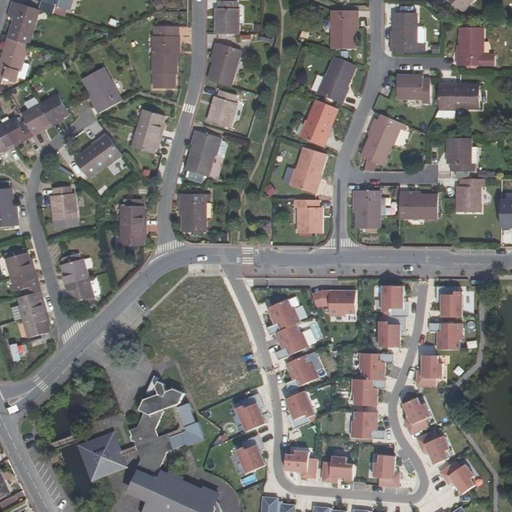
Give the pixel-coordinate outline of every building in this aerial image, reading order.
[(42,0),(39,9),(54,14),(57,6),(69,10),(72,0),(42,0)] [(156,10),(164,8),(161,0),(154,0),(156,10)] [(449,0),(463,12),(472,0),(449,0)] [(9,39),(29,45),(39,9),(28,6),(12,1),(7,17),(15,19),(9,39)] [(217,35),(239,35),(239,9),(237,9),(237,1),(220,1),(220,8),(217,8),(217,35)] [(356,19),(359,19),(359,11),(333,11),(333,48),(356,49),(356,31),(356,19)] [(399,13),(394,13),(394,31),(394,43),(391,43),(391,51),(425,51),(425,43),(424,43),(417,43),(417,27),(417,13),(414,13),(399,13)] [(116,29),(119,22),(110,19),(108,25),(116,29)] [(181,36),(180,36),(179,27),(155,26),(154,88),(176,88),(176,74),(177,74),(177,56),(178,44),(181,44),(181,36)] [(495,54),(484,54),(484,28),(461,28),(461,45),(461,57),(457,57),(457,65),(495,66),(495,54)] [(4,78),(17,82),(29,45),(9,39),(3,59),(0,58),(0,83),(2,84),(4,78)] [(241,50),(217,43),(215,51),(218,52),(215,63),(209,81),(231,87),(241,50)] [(346,91),(348,87),(356,65),(336,57),(327,78),(325,77),(318,93),(343,104),(348,92),(346,91)] [(104,68),(84,79),(92,95),(98,105),(95,106),(99,114),(122,101),(104,68)] [(423,78),(423,76),(398,75),(398,99),(423,99),(423,103),(431,103),(431,79),(423,78)] [(458,108),(480,108),(481,86),(458,85),(452,85),(452,83),(440,83),(440,110),(455,111),(457,111),(458,108)] [(219,98),(216,97),(210,121),(231,128),(238,103),(235,103),(237,95),(221,90),(219,98)] [(51,124),(52,126),(59,123),(58,120),(64,117),(69,114),(59,94),(40,104),(51,124)] [(98,105),(92,95),(90,97),(95,106),(98,105)] [(25,103),(29,110),(40,104),(36,96),(25,103)] [(328,134),(330,129),(338,108),(318,100),(309,121),(307,120),(300,136),(325,147),(330,135),(328,134)] [(35,136),(41,132),(40,130),(51,124),(40,104),(29,110),(23,114),(27,120),(35,136)] [(139,129),(163,135),(165,127),(162,127),(164,122),(165,116),(145,110),(139,129)] [(435,118),(455,118),(455,111),(440,110),(435,118)] [(379,119),(376,118),(371,130),(373,131),(371,136),(362,157),(383,166),(392,145),(394,146),(401,129),(399,128),(401,123),(382,115),(379,119)] [(27,138),(28,140),(35,136),(27,120),(19,124),(16,118),(4,124),(15,144),(27,138)] [(9,148),(10,149),(17,146),(15,144),(4,124),(0,126),(0,151),(3,150),(9,148)] [(40,130),(41,132),(52,126),(51,124),(40,130)] [(158,142),(160,143),(163,135),(139,129),(134,148),(155,153),(156,148),(158,142)] [(196,131),(193,143),(195,144),(194,149),(187,171),(208,177),(215,155),(217,156),(222,139),(196,131)] [(99,144),(95,147),(77,160),(89,178),(107,165),(109,166),(124,156),(108,134),(98,141),(99,144)] [(15,144),(17,146),(28,140),(27,138),(15,144)] [(475,163),(471,163),(471,138),(449,138),(448,164),(451,164),(451,171),(475,171),(475,163)] [(318,181),(320,176),(326,154),(306,148),(299,169),(296,168),(291,185),(317,193),(321,181),(318,181)] [(481,187),(485,187),(485,179),(461,179),(461,187),(459,187),(458,212),(481,212),(481,187)] [(71,187),(54,188),(55,196),(52,196),(56,229),(78,226),(75,194),(72,194),(71,187)] [(261,195),(268,198),(270,190),(263,187),(261,195)] [(12,188),(0,189),(0,227),(19,225),(19,217),(15,217),(14,206),(12,188)] [(355,191),(354,198),(357,198),(357,211),(357,229),(380,229),(381,191),(355,191)] [(438,218),(438,196),(420,195),(408,195),(408,192),(400,192),(400,218),(438,218)] [(181,194),(181,201),(184,202),(184,214),(184,232),(206,232),(206,194),(181,194)] [(122,226),(147,226),(148,218),(145,218),(145,212),(145,206),(139,206),(140,199),(125,199),(125,206),(122,206),(122,226)] [(322,208),(320,208),(320,200),(296,200),(296,208),(300,208),(300,233),(322,233),(322,208)] [(264,232),(267,232),(271,232),(271,223),(261,223),(261,232),(264,232)] [(144,233),(147,234),(147,226),(122,226),(122,246),(144,245),(144,239),(144,233)] [(30,258),(28,253),(26,253),(21,255),(19,250),(5,255),(6,259),(12,277),(34,271),(36,271),(34,263),(31,263),(30,258)] [(65,264),(62,265),(64,271),(65,276),(63,277),(65,285),(89,278),(84,259),(81,259),(80,253),(64,258),(65,264)] [(21,297),(42,291),(40,283),(37,284),(34,271),(12,277),(15,290),(19,289),(21,297)] [(70,292),(71,297),(73,303),(84,300),(95,297),(94,296),(100,295),(101,293),(97,276),(89,278),(65,285),(68,293),(70,292)] [(384,286),(384,312),(392,312),(392,317),(407,317),(409,317),(410,301),(407,301),(405,301),(405,298),(405,286),(384,286)] [(442,317),(463,317),(464,292),(456,291),(456,287),(438,287),(438,302),(440,302),(443,302),(443,306),(442,317)] [(323,305),(323,290),(313,292),(319,307),(323,305)] [(357,313),(357,290),(339,290),(339,296),(332,296),(332,290),(323,290),(323,305),(331,305),(331,315),(347,315),(347,313),(357,313)] [(45,312),(42,299),(44,299),(42,291),(21,297),(23,304),(20,305),(20,306),(23,318),(45,312)] [(96,304),(95,297),(84,300),(86,307),(96,304)] [(277,333),(297,324),(302,322),(295,307),(293,308),(290,299),(268,308),(276,324),(268,328),(271,336),(277,333)] [(16,320),(23,318),(20,306),(13,308),(16,320)] [(47,319),(50,319),(48,311),(45,312),(23,318),(29,338),(51,332),(49,325),(47,319)] [(408,332),(407,317),(392,317),(389,317),(389,322),(382,322),(382,347),(403,348),(403,336),(403,332),(405,332),(408,332)] [(140,338),(148,324),(140,320),(132,334),(140,338)] [(439,350),(462,350),(462,340),(464,340),(464,324),(431,323),(431,332),(439,332),(439,350)] [(301,333),(297,324),(277,333),(284,349),(276,353),(280,360),(310,347),(303,332),(301,333)] [(394,363),(395,354),(361,353),(361,370),(363,370),(363,380),(386,380),(386,363),(394,363)] [(312,364),(308,355),(287,364),(294,380),(287,383),(290,391),(320,378),(314,363),(312,364)] [(418,386),(438,387),(438,379),(444,379),(444,364),(440,364),(440,356),(424,356),(424,367),(424,372),(421,372),(418,372),(418,386)] [(386,380),(363,380),(354,379),(353,396),(356,396),(355,406),(378,406),(379,389),(387,389),(387,380),(386,380)] [(165,409),(170,407),(175,409),(181,425),(179,429),(169,433),(175,449),(188,444),(189,446),(206,439),(200,422),(195,423),(190,411),(194,409),(191,402),(178,407),(177,404),(181,403),(185,393),(176,388),(168,391),(165,384),(159,381),(157,386),(157,388),(159,394),(152,397),(145,399),(141,409),(145,412),(138,427),(131,430),(133,434),(132,437),(133,439),(134,441),(135,441),(137,445),(138,450),(142,460),(142,461),(142,462),(141,462),(140,462),(138,462),(137,463),(137,464),(137,466),(138,467),(139,468),(138,470),(149,475),(148,476),(146,476),(145,477),(144,478),(144,479),(145,481),(143,486),(141,486),(140,488),(140,489),(141,490),(140,492),(142,493),(142,495),(143,496),(144,497),(145,497),(148,496),(151,498),(144,511),(222,511),(222,509),(222,508),(221,504),(219,501),(216,498),(218,493),(205,486),(203,489),(183,480),(184,477),(170,471),(168,474),(162,470),(163,469),(162,468),(162,467),(163,465),(162,460),(159,460),(156,450),(157,449),(157,446),(156,445),(155,444),(153,444),(151,439),(159,437),(156,428),(165,409)] [(310,417),(316,414),(306,391),(287,399),(293,413),(288,415),(295,429),(312,422),(310,417)] [(237,408),(248,432),(267,424),(262,413),(261,409),(263,408),(265,407),(259,394),(242,401),(244,405),(237,408)] [(412,435),(430,427),(426,419),(432,417),(426,403),(422,405),(419,398),(404,404),(409,415),(411,419),(408,420),(406,421),(412,435)] [(375,430),(376,413),(354,412),(353,421),(351,421),(350,437),(383,439),(384,431),(375,430)] [(439,438),(436,431),(418,439),(424,452),(427,451),(429,450),(431,454),(436,465),(450,458),(447,451),(451,449),(445,436),(439,438)] [(175,449),(169,433),(159,437),(151,439),(153,444),(155,444),(164,440),(168,451),(175,449)] [(105,471),(106,474),(123,468),(124,465),(120,457),(119,452),(117,448),(118,447),(118,446),(118,444),(117,442),(114,441),(111,435),(104,438),(106,441),(99,444),(98,440),(97,438),(85,443),(80,446),(87,465),(91,463),(94,471),(97,474),(105,471)] [(237,450),(247,474),(267,466),(262,454),(261,451),(263,450),(265,449),(259,435),(242,443),(244,447),(237,450)] [(119,452),(120,457),(134,452),(138,450),(137,445),(119,452)] [(138,450),(134,452),(132,456),(142,460),(138,450)] [(288,454),(287,470),(298,471),(302,471),(302,474),(302,477),(317,478),(319,459),(310,458),(311,452),(296,451),(296,455),(288,454)] [(354,481),(356,462),(347,462),(348,457),(333,456),(333,462),(325,462),(323,482),(338,483),(338,480),(339,477),(343,477),(346,478),(346,480),(354,481)] [(380,486),(400,487),(401,473),(398,473),(395,472),(396,468),(397,457),(381,456),(380,463),(376,463),(375,478),(381,478),(380,486)] [(464,494),(476,485),(472,479),(475,476),(467,464),(462,468),(457,461),(441,473),(450,485),(452,483),(454,482),(457,485),(464,494)] [(96,478),(104,475),(106,474),(105,471),(97,474),(94,471),(91,463),(87,465),(93,479),(96,478)] [(295,511),(296,505),(283,504),(282,504),(281,510),(278,509),(278,501),(279,498),(264,497),(262,511),(295,511)]
